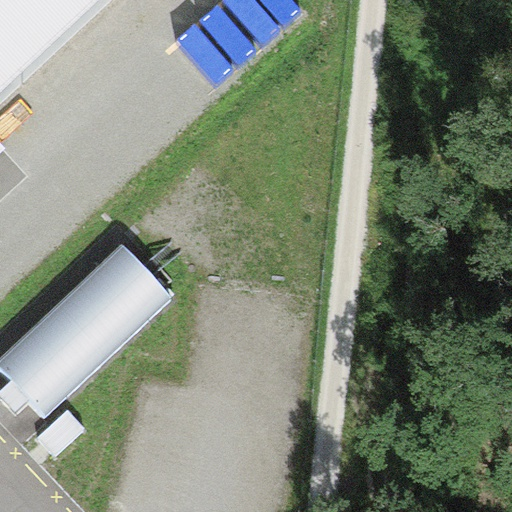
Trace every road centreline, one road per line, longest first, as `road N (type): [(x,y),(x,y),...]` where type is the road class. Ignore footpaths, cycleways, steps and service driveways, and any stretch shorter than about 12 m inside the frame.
road 1 (track): [(317,511),(372,0)]
road 2 (track): [(362,511),(334,365)]
